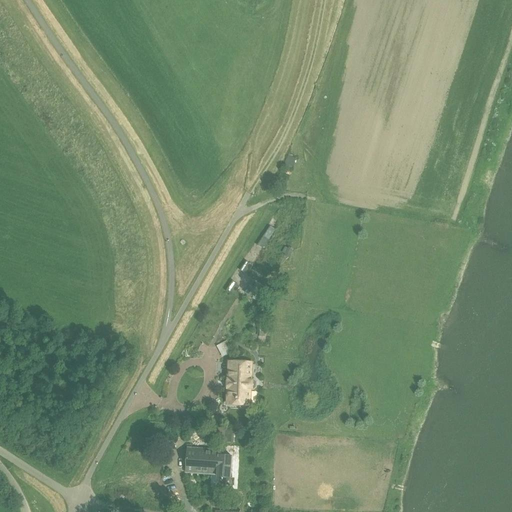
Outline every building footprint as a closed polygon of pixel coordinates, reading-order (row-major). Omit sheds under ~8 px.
[(277,113),(284,111),(278,96),(271,99),(277,113)] [(299,147),(306,149),(310,137),(304,135),(299,147)] [(273,237),(268,234),(255,252),(260,256),(273,237)] [(290,247),(285,256),(289,258),(294,249),(292,248),(290,247)] [(245,293),(254,300),(264,286),(255,280),(245,293)] [(222,348),(227,358),(236,354),(231,344),(222,348)] [(218,410),(219,411),(220,413),(221,413),(222,414),(225,414),(226,413),(228,411),(228,410),(228,409),(249,410),(250,393),(251,393),(256,389),(256,384),(252,380),(250,380),(251,361),(226,360),(223,404),(222,404),(220,405),(219,407),(218,408),(218,410)] [(215,436),(237,438),(238,430),(215,428),(215,436)] [(186,472),(218,474),(218,477),(231,477),(232,456),(220,455),(220,450),(188,448),(186,472)]
